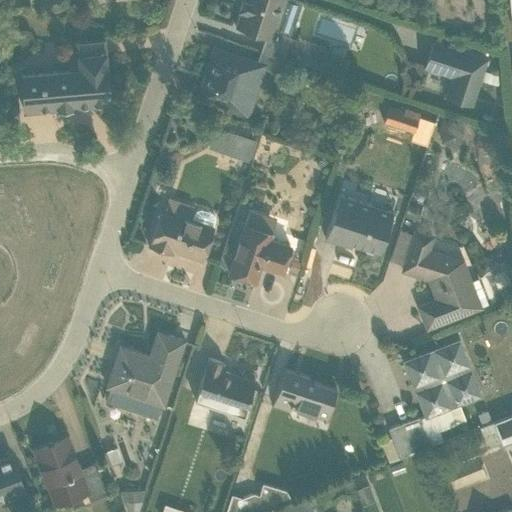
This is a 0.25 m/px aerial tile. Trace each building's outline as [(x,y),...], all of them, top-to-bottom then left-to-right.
[(234,26),(264,36),(260,50),(282,57),(297,61),(303,40),(276,31),(285,0),(241,0),(239,8),(240,8),(234,26)] [(487,55),(431,37),(422,66),(450,74),(444,94),(471,103),(479,76),(497,82),(497,72),(482,68),(487,55)] [(197,97),(249,114),(265,66),(277,70),(282,57),(260,50),(256,62),(213,47),(197,97)] [(105,102),(108,99),(104,52),(76,54),(77,66),(19,71),(23,109),(54,107),(54,109),(72,108),(72,105),(105,102)] [(359,94),(380,100),(382,92),(362,86),(359,94)] [(439,141),(457,147),(463,129),(456,127),(457,121),(442,117),(437,132),(441,133),(439,141)] [(219,150),(247,160),(254,139),(225,129),(219,150)] [(378,249),(392,208),(389,207),(393,195),(345,179),(341,191),(338,191),(324,236),(349,244),(351,240),(378,249)] [(402,214),(416,219),(420,207),(411,204),(410,205),(405,203),(402,214)] [(202,258),(213,225),(212,225),(213,219),(213,215),(211,211),(199,207),(196,209),(193,213),(191,218),(160,207),(147,245),(171,252),(172,248),(202,258)] [(275,216),(249,207),(228,271),(254,280),(259,264),(280,271),(290,242),(270,236),(272,231),(271,230),(275,216)] [(433,234),(414,227),(401,268),(430,278),(436,294),(434,298),(417,305),(426,326),(487,302),(477,276),(471,279),(463,258),(429,247),(433,234)] [(105,384),(161,403),(183,339),(156,329),(151,344),(156,345),(153,354),(119,344),(105,384)] [(458,403),(481,394),(459,339),(403,360),(425,414),(419,417),(418,415),(387,427),(398,457),(442,439),(438,429),(464,419),(458,403)] [(213,404),(243,414),(254,380),(221,369),(223,361),(207,356),(193,398),(194,399),(189,413),(208,419),(213,404)] [(290,406),(325,418),(335,387),(311,379),(311,381),(306,379),(308,375),(283,367),(271,405),(289,411),(290,406)] [(511,412),(479,425),(486,445),(500,440),(501,443),(511,438),(511,412)] [(54,502),(85,490),(90,501),(107,494),(93,460),(77,466),(65,434),(33,447),(54,502)] [(106,463),(119,459),(115,445),(102,449),(106,463)] [(0,500),(24,491),(10,454),(0,457),(0,500)] [(224,511),(257,511),(281,503),(290,499),(286,489),(261,481),(258,493),(251,491),(241,495),(231,492),(224,511)] [(119,487),(128,511),(135,511),(144,486),(119,487)] [(312,511),(305,493),(290,499),(281,503),(284,511),(312,511)]
